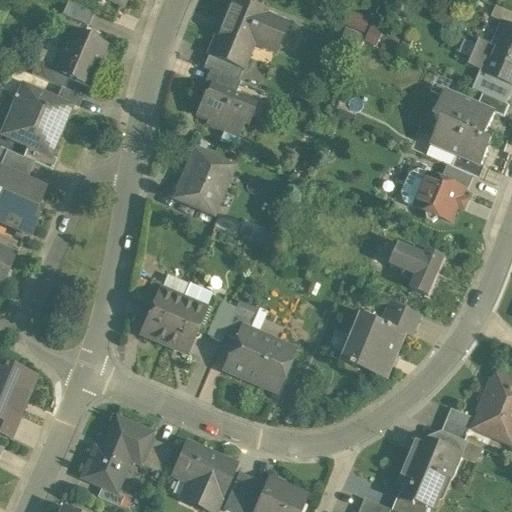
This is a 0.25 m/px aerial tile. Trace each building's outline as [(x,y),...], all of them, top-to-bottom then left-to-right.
[(103,0),(122,8),(125,0),(103,0)] [(286,24),(230,1),(208,56),(242,70),(255,39),(276,48),(286,24)] [(93,15),(69,5),(63,18),(87,28),(93,15)] [(511,14),(496,8),(491,19),(502,24),(511,27),(511,14)] [(511,27),(502,24),(481,75),(511,87),(511,27)] [(106,47),(69,32),(52,70),(51,73),(68,80),(88,89),(106,47)] [(242,70),(208,56),(203,68),(217,74),(237,82),(242,70)] [(51,73),(52,70),(36,63),(30,77),(60,90),(63,91),(68,80),(51,73)] [(237,82),(217,74),(212,85),(234,95),(239,83),(237,82)] [(511,91),(511,87),(481,75),(474,92),(483,96),(506,106),(511,91)] [(234,95),(212,85),(207,98),(204,96),(195,118),(207,123),(205,126),(224,134),(226,128),(240,133),(252,104),(256,106),(257,105),(234,95)] [(55,101),(21,86),(15,100),(13,99),(12,102),(14,103),(7,120),(17,124),(9,142),(26,149),(50,159),(72,108),(55,101)] [(63,91),(60,90),(55,101),(72,108),(77,110),(82,99),(63,91)] [(478,107),(446,93),(435,119),(442,122),(484,140),(495,115),(495,114),(478,107)] [(506,106),(483,96),(478,107),(495,114),(495,115),(504,119),(509,107),(506,106)] [(484,140),(442,122),(431,148),(456,158),(480,168),(481,167),(491,143),(484,140)] [(50,159),(26,149),(22,160),(33,165),(51,173),(55,162),(50,159)] [(22,160),(5,153),(0,165),(0,172),(25,183),(33,165),(22,160)] [(232,169),(194,153),(174,199),(212,216),(232,169)] [(480,168),(456,158),(452,169),(473,178),(480,181),(485,169),(481,167),(480,168)] [(452,169),(448,168),(442,181),(466,191),(467,192),(473,178),(452,169)] [(409,169),(400,198),(413,202),(422,173),(409,169)] [(0,172),(0,225),(28,237),(39,212),(35,210),(43,191),(25,183),(0,172)] [(442,181),(428,175),(413,209),(427,214),(426,217),(427,222),(433,225),(437,221),(438,219),(451,225),(466,191),(442,181)] [(239,228),(217,218),(213,229),(235,238),(239,228)] [(19,246),(0,238),(0,253),(14,259),(19,246)] [(445,260),(415,247),(413,252),(399,246),(390,267),(404,273),(401,278),(413,284),(410,291),(429,299),(445,260)] [(0,253),(0,291),(14,259),(0,253)] [(151,281),(141,304),(153,308),(160,292),(161,292),(163,286),(151,281)] [(182,301),(163,345),(174,350),(175,348),(186,353),(211,295),(189,286),(182,301)] [(153,308),(142,334),(153,339),(152,341),(163,345),(182,301),(161,292),(160,292),(153,308)] [(258,311),(238,303),(235,310),(224,336),(237,342),(242,329),(249,332),(258,311)] [(235,310),(222,305),(208,337),(221,343),(224,336),(235,310)] [(421,317),(397,307),(388,328),(403,334),(403,335),(412,339),(421,317)] [(388,328),(362,317),(344,362),(352,365),(352,367),(355,369),(356,367),(384,379),(403,335),(403,334),(388,328)] [(249,332),(242,329),(237,342),(224,371),(249,382),(266,339),(249,332)] [(293,351),(266,339),(249,382),(276,393),(293,351)] [(33,379),(0,365),(0,437),(10,441),(22,411),(20,410),(33,379)] [(511,381),(496,375),(489,395),(511,404),(511,381)] [(511,444),(511,404),(489,395),(473,430),(511,446),(511,444)] [(474,420),(451,410),(441,432),(443,433),(464,442),(470,429),(474,420)] [(151,435),(116,420),(102,454),(94,451),(82,479),(101,487),(110,491),(124,458),(138,464),(151,435)] [(464,442),(443,433),(438,445),(462,455),(467,443),(464,442)] [(438,445),(424,439),(417,442),(403,474),(396,477),(393,484),(396,490),(403,493),(399,501),(413,507),(415,504),(426,509),(440,476),(451,481),(462,455),(438,445)] [(154,442),(143,467),(161,475),(171,449),(154,442)] [(214,511),(234,466),(186,445),(173,477),(192,485),(185,502),(208,511),(214,511)] [(239,474),(223,511),(225,511),(238,511),(252,479),(239,474)] [(280,487),(274,485),(276,481),(268,478),(265,485),(253,511),(301,511),(308,495),(288,486),(286,489),(280,487)] [(252,479),(238,511),(253,511),(265,485),(252,479)] [(110,491),(101,487),(96,499),(119,508),(124,497),(110,491)] [(389,511),(390,511),(365,500),(359,511),(389,511)] [(413,507),(399,501),(394,511),(424,511),(426,509),(415,504),(413,507)]
